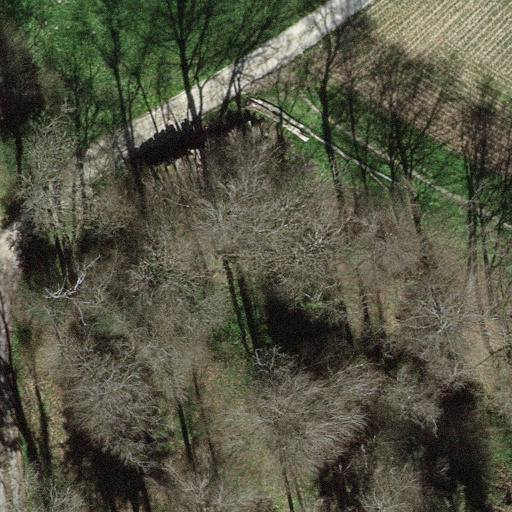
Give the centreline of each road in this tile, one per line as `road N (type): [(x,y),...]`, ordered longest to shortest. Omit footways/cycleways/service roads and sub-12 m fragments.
road 1 (track): [(30,511),(2,247),(19,208),(63,168),(207,91)]
road 2 (track): [(0,104),(207,91)]
road 3 (track): [(207,91),(345,0)]
